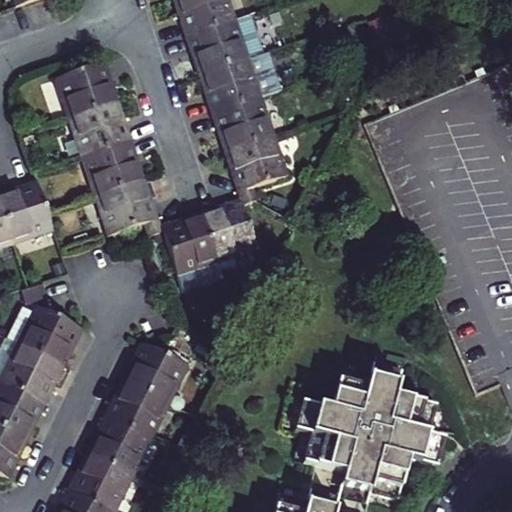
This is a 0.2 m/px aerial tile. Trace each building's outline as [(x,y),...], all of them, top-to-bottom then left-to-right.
[(13,0),(17,11),(49,0),(13,0)] [(187,21),(180,0),(179,0),(174,2),(179,17),(181,23),(187,21)] [(226,8),(223,0),(180,0),(187,21),(181,23),(187,42),(239,25),(232,6),(226,8)] [(223,0),(226,8),(232,6),(230,0),(223,0)] [(206,78),(246,65),(238,41),(244,39),(239,25),(187,42),(193,57),(198,55),(206,78)] [(246,65),(251,63),(244,39),(238,41),(246,65)] [(198,55),(193,57),(194,59),(200,80),(206,78),(198,55)] [(254,88),(259,86),(251,63),(246,65),(254,88)] [(246,65),(206,78),(213,101),(208,103),(214,120),(265,103),(259,86),(254,88),(246,65)] [(106,85),(113,82),(107,66),(55,83),(61,100),(67,98),(74,121),(114,108),(106,85)] [(367,131),(479,398),(502,388),(511,383),(511,84),(507,72),(367,131)] [(213,101),(206,78),(200,80),(206,96),(208,103),(213,101)] [(121,106),(115,89),(113,82),(106,85),(114,108),(121,106)] [(67,98),(61,100),(69,123),(74,121),(67,98)] [(265,103),(214,120),(219,136),(225,134),(232,156),(273,143),(265,120),(270,119),(265,103)] [(121,106),(114,108),(122,129),(127,127),(126,125),(121,106)] [(114,108),(74,121),(82,144),(76,145),(82,161),(133,144),(127,127),(122,129),(114,108)] [(273,143),(278,141),(270,119),(265,120),(273,143)] [(74,121),(69,123),(76,145),(82,144),(74,121)] [(219,136),(220,138),(227,158),(232,156),(225,134),(219,136)] [(282,168),(286,166),(278,141),(273,143),(282,168)] [(282,168),(273,143),(232,156),(241,181),(235,182),(241,199),(243,205),(259,200),(256,193),(291,181),(286,166),(282,168)] [(132,161),(139,159),(133,144),(82,161),(88,178),(92,176),(100,199),(141,186),(132,161)] [(232,156),(227,158),(232,173),(235,182),(241,181),(232,156)] [(147,184),(141,166),(139,159),(132,161),(141,186),(147,184)] [(92,176),(88,178),(95,201),(100,199),(92,176)] [(153,202),(147,184),(141,186),(149,209),(154,207),(153,202)] [(0,204),(13,243),(37,235),(38,241),(55,235),(39,186),(22,192),(24,196),(0,204)] [(149,209),(141,186),(100,199),(108,223),(103,225),(109,241),(145,229),(147,235),(163,230),(154,207),(149,209)] [(0,204),(24,196),(22,192),(15,194),(0,199),(0,204)] [(95,201),(103,225),(108,223),(100,199),(95,201)] [(205,224),(218,263),(242,255),(244,261),(260,256),(246,212),(261,207),(259,200),(243,205),(226,211),(228,217),(205,224)] [(0,247),(13,243),(0,204),(0,247)] [(203,218),(205,224),(228,217),(226,211),(220,213),(203,218)] [(187,223),(179,225),(182,231),(205,224),(203,218),(187,223)] [(147,235),(150,242),(164,238),(179,282),(196,277),(194,271),(218,263),(205,224),(182,231),(179,225),(163,230),(147,235)] [(13,243),(15,249),(38,241),(37,235),(13,243)] [(0,247),(0,253),(15,249),(13,243),(0,247)] [(242,255),(218,263),(220,268),(244,261),(242,255)] [(194,271),(196,277),(220,268),(218,263),(194,271)] [(34,329),(22,350),(61,370),(73,347),(78,349),(85,335),(35,310),(28,325),(34,329)] [(28,325),(17,348),(22,350),(34,329),(28,325)] [(66,373),(75,355),(78,349),(73,347),(61,370),(66,373)] [(17,348),(7,367),(12,370),(22,350),(17,348)] [(140,366),(129,388),(167,407),(178,385),(184,387),(191,373),(142,349),(136,363),(140,366)] [(0,381),(0,384),(48,409),(56,393),(50,390),(61,370),(22,350),(12,370),(7,367),(0,381)] [(133,368),(124,385),(129,388),(140,366),(136,363),(133,368)] [(439,473),(445,444),(431,441),(438,413),(396,402),(403,377),(373,369),(370,381),(343,374),(333,416),(304,408),(297,436),(312,441),(305,469),(346,480),(342,491),(371,499),(399,506),(410,466),(439,473)] [(59,388),(66,373),(61,370),(50,390),(56,393),(59,388)] [(36,420),(41,422),(48,409),(0,384),(0,432),(24,444),(36,420)] [(119,408),(129,388),(124,385),(115,401),(113,406),(119,408)] [(173,409),(184,387),(178,385),(167,407),(173,409)] [(167,407),(129,388),(119,408),(113,406),(106,422),(155,446),(162,431),(157,428),(167,407)] [(157,428),(162,431),(173,409),(167,407),(157,428)] [(29,447),(38,429),(41,422),(36,420),(24,444),(29,447)] [(155,446),(106,422),(99,436),(105,439),(94,462),(130,480),(142,458),(147,461),(155,446)] [(0,477),(11,483),(18,468),(13,465),(24,444),(0,432),(0,477)] [(97,441),(88,459),(94,462),(105,439),(99,436),(97,441)] [(29,447),(24,444),(13,465),(18,468),(22,460),(29,447)] [(137,483),(147,461),(142,458),(130,480),(137,483)] [(88,459),(80,476),(78,481),(83,484),(94,462),(88,459)] [(118,503),(130,480),(94,462),(83,484),(78,481),(70,495),(104,511),(122,511),(126,506),(118,503)] [(126,506),(137,483),(130,480),(118,503),(126,506)] [(342,491),(339,504),(368,511),(371,499),(342,491)] [(64,511),(104,511),(70,495),(62,511),(64,511)] [(310,496),(307,507),(328,511),(337,511),(339,504),(310,496)] [(328,511),(307,507),(279,499),(275,511),(328,511)]
